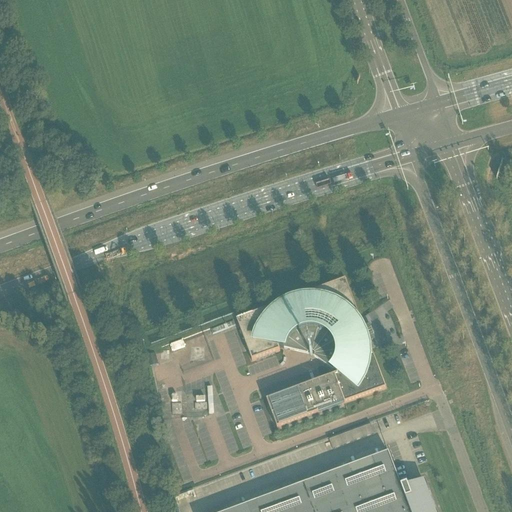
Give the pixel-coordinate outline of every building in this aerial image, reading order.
[(345,280),(236,321),(252,362),(280,352),(279,348),(284,349),(308,354),(308,353),(309,352),(311,351),(312,351),(314,352),(315,353),(315,354),(315,355),(315,356),(314,357),(334,371),(333,372),(338,375),(267,402),(277,430),(386,389),(371,348),(370,348),(370,349),(369,349),(368,346),(367,342),(372,341),(366,326),(362,328),(360,324),(358,321),(359,320),(360,321),(361,321),(345,280)] [(150,366),(158,364),(155,354),(147,356),(150,366)] [(365,427),(330,440),(334,449),(360,439),(357,433),(366,429),(365,427)] [(431,511),(420,481),(419,482),(420,485),(408,489),(407,486),(401,489),(388,454),(232,511),(431,511)] [(185,490),(188,501),(212,496),(209,485),(185,490)]
